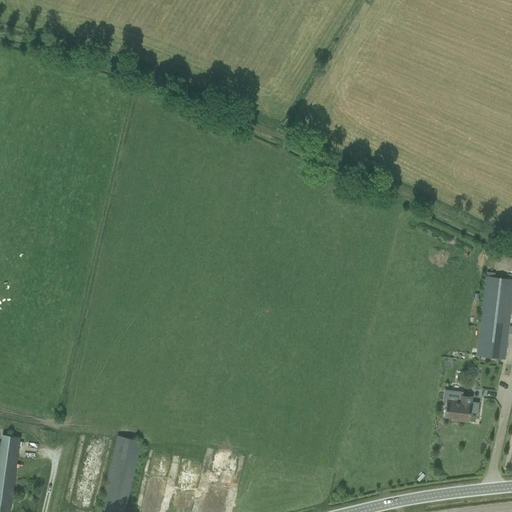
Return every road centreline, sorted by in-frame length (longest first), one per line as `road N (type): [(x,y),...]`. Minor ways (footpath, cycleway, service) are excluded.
road 1 (track): [(511,262),(490,241),(291,141),(148,80),(0,36)]
road 2 (tertiary): [(363,511),(511,489)]
road 3 (track): [(492,490),(511,370)]
